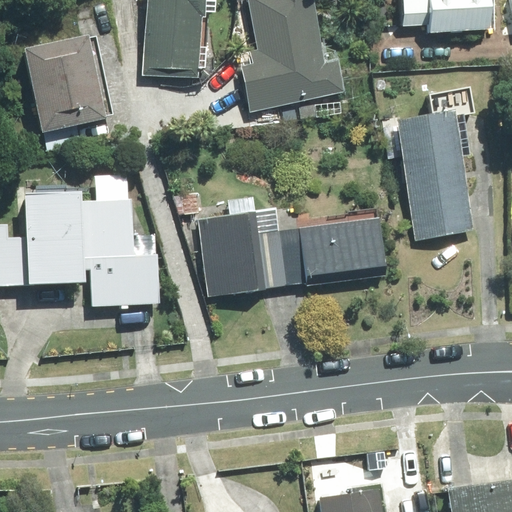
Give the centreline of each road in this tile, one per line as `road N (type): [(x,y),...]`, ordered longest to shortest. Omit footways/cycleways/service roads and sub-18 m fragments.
road 1 (tertiary): [(511,372),(0,426)]
road 2 (unknown): [(202,405),(120,106)]
